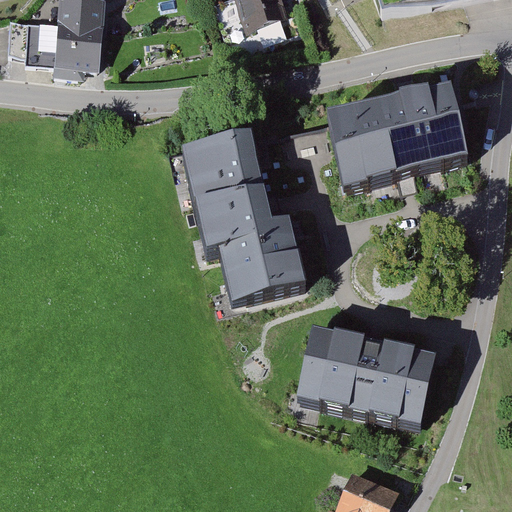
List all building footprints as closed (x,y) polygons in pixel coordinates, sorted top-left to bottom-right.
[(61,0),(59,32),(101,35),(103,8),(83,6),(83,0),(61,0)] [(232,0),(235,7),(215,15),(234,65),(308,38),(294,0),(232,0)] [(372,0),(382,23),(505,0),(372,0)] [(97,80),(101,35),(59,32),(8,28),(5,70),(59,74),(58,83),(84,85),(85,79),(97,80)] [(453,101),(327,131),(344,200),(468,171),(453,101)] [(104,140),(79,142),(80,160),(105,159),(104,140)] [(253,151),(184,167),(207,265),(220,262),(233,318),(309,300),(293,230),(272,234),(253,151)] [(436,369),(311,343),(296,411),(421,438),(436,369)] [(353,483),(339,511),(393,511),(398,502),(353,483)]
